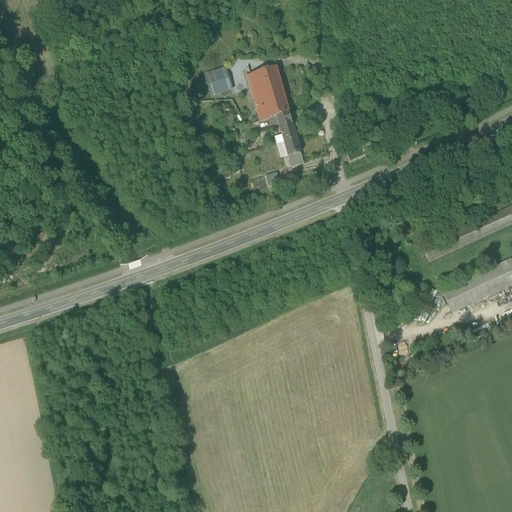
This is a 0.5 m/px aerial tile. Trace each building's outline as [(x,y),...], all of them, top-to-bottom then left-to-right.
[(303,163),(296,140),(292,126),(289,114),(276,68),(246,77),(259,122),(277,118),(280,129),(284,143),(291,167),(303,163)] [(225,71),(205,77),(211,94),(221,91),(221,94),(231,90),(225,71)] [(266,177),(269,189),(280,185),(277,174),(266,177)] [(511,207),(422,249),(429,263),(511,225),(511,207)] [(511,260),(442,292),(452,314),(511,286),(511,260)]
